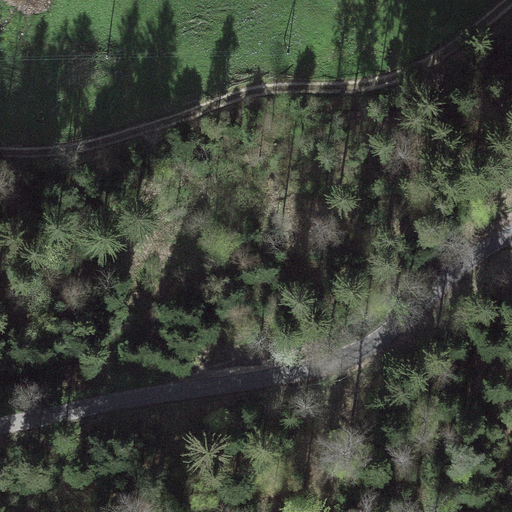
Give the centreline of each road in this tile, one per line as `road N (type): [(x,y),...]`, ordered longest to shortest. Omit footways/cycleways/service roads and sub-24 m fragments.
road 1 (unclassified): [(0,425),(346,362),(467,253),(511,229)]
road 2 (track): [(0,150),(104,138),(255,87),(376,80),(417,64),(507,0)]
